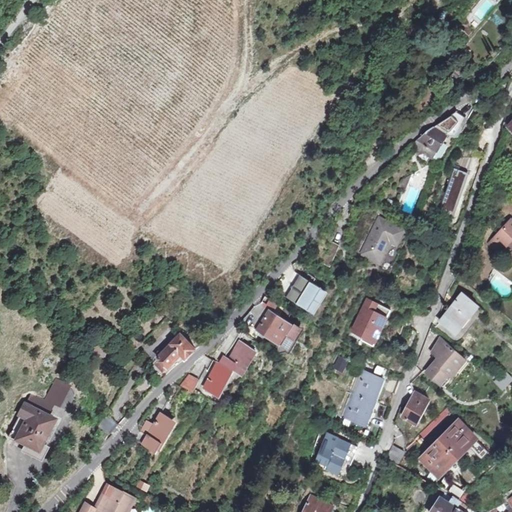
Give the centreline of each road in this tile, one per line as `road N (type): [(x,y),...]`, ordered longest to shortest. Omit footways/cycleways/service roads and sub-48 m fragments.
road 1 (unclassified): [(368,173),(44,511)]
road 2 (residential): [(352,511),(511,94)]
road 3 (residential): [(511,58),(368,173)]
